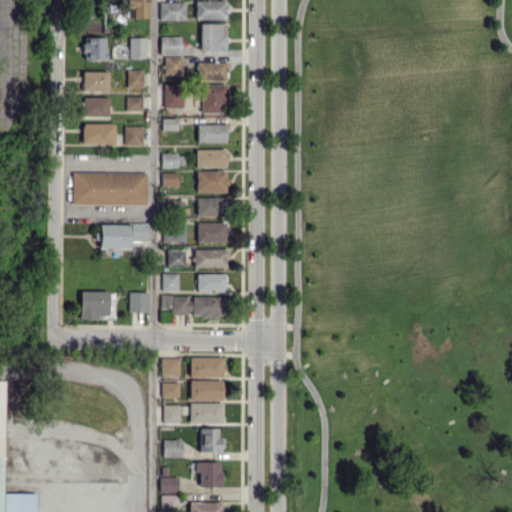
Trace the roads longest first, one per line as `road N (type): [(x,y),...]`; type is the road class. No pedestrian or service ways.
road 1 (residential): [(260,0),(254,511)]
road 2 (residential): [(277,511),(280,0)]
road 3 (residential): [(56,0),(54,337)]
road 4 (residential): [(54,337),(278,337)]
